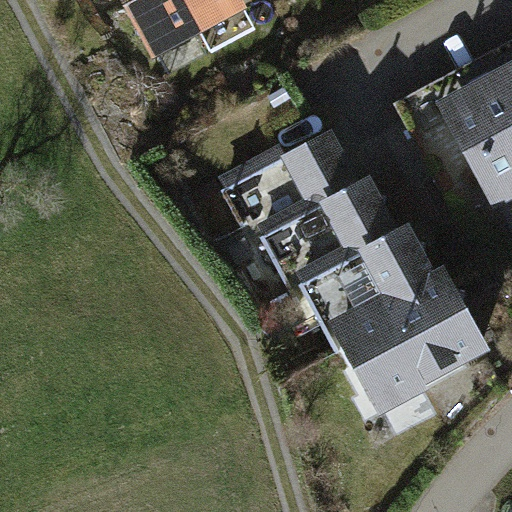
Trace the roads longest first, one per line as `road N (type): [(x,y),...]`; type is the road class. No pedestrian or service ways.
road 1 (track): [(23,0),(110,163),(245,336),(297,511)]
road 2 (residential): [(470,0),(359,61)]
